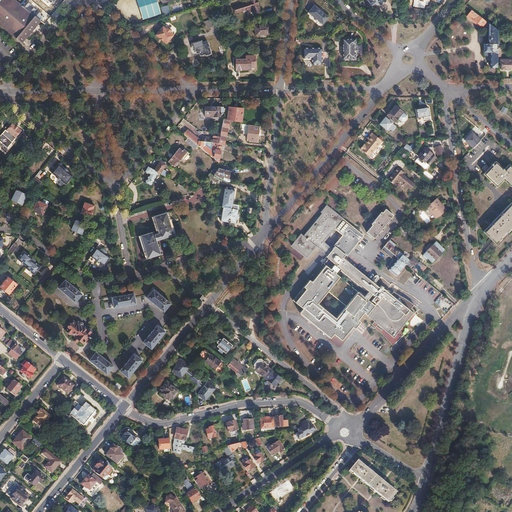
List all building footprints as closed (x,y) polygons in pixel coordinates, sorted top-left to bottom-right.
[(0,0),(0,25),(21,43),(40,20),(22,5),(15,0),(0,0)] [(136,0),(142,19),(160,14),(156,0),(136,0)] [(246,2),(234,5),(236,12),(242,10),(242,11),(251,8),(253,13),(260,11),(257,0),(245,0),(246,2)] [(25,1),(22,5),(40,20),(43,17),(41,15),(41,14),(37,11),(36,11),(30,6),(30,5),(26,1),(25,1)] [(160,7),(162,15),(170,13),(168,5),(160,7)] [(314,5),(308,12),(323,24),(329,17),(324,13),(319,9),(314,5)] [(472,10),(466,16),(480,27),(484,23),(485,23),(484,26),(489,26),(489,43),(484,44),(484,55),(490,55),(491,67),(497,67),(497,57),(497,48),(497,30),(472,10)] [(212,19),(207,20),(210,27),(217,25),(215,18),(212,19)] [(269,24),(255,26),(255,35),(270,34),(269,24)] [(162,26),(155,35),(166,44),(173,35),(169,32),(171,31),(170,29),(168,27),(166,28),(165,29),(162,26)] [(355,39),(343,39),(343,59),(355,59),(355,53),(354,53),(354,45),(355,45),(355,39)] [(201,41),(190,44),(193,54),(204,51),(201,41)] [(303,48),(303,58),(312,58),(312,64),(322,64),(322,48),(303,48)] [(246,59),(236,59),(236,70),(250,69),(250,67),(255,67),(255,55),(246,55),(246,59)] [(510,60),(502,60),(501,69),(510,69),(511,68),(511,60),(510,60)] [(229,106),(227,120),(229,121),(241,122),(243,108),(229,106)] [(389,111),(387,114),(388,114),(387,115),(395,122),(398,118),(402,122),(405,121),(407,119),(406,116),(402,113),(403,112),(395,106),(391,111),(390,111),(390,112),(389,111)] [(420,108),(415,109),(417,117),(423,116),(424,120),(430,119),(428,107),(423,108),(423,106),(420,107),(420,108)] [(205,108),(205,114),(209,114),(209,116),(220,116),(220,114),(223,114),(224,107),(214,107),(205,108)] [(383,120),(380,124),(386,130),(388,128),(392,131),(396,127),(386,118),(384,120),(383,120)] [(220,134),(218,143),(224,145),(224,144),(229,123),(229,121),(227,120),(224,120),(220,134)] [(240,124),(239,130),(242,131),(242,134),(247,134),(246,140),(251,140),(251,142),(256,142),(258,126),(240,124)] [(12,125),(8,130),(15,136),(19,131),(12,125)] [(186,130),(183,134),(188,138),(197,146),(198,142),(199,140),(186,130)] [(361,148),(360,149),(368,156),(373,150),(373,151),(382,141),(372,132),(367,139),(368,140),(364,145),(364,144),(361,148)] [(203,139),(203,142),(205,142),(218,143),(220,134),(215,133),(214,135),(213,138),(212,138),(212,139),(203,139)] [(472,133),(465,140),(473,147),(480,140),(472,133)] [(188,138),(185,141),(195,149),(197,146),(188,138)] [(198,142),(197,146),(198,147),(218,163),(221,147),(214,146),(213,152),(205,146),(205,142),(203,142),(198,142)] [(407,144),(404,148),(409,153),(414,147),(411,145),(410,147),(407,144)] [(441,145),(435,147),(438,155),(444,153),(441,145)] [(422,146),(415,154),(418,156),(425,148),(422,146)] [(179,148),(168,161),(174,166),(182,157),(185,159),(190,154),(185,149),(183,151),(179,148)] [(425,148),(418,156),(418,157),(424,161),(429,165),(436,156),(425,148)] [(418,157),(416,160),(422,165),(424,161),(418,157)] [(159,160),(154,170),(158,172),(166,177),(167,174),(165,173),(166,172),(162,170),(166,164),(165,163),(165,162),(161,159),(160,160),(159,160)] [(485,164),(481,168),(485,172),(484,173),(497,186),(503,179),(509,185),(511,181),(511,167),(509,164),(504,170),(495,161),(489,168),(485,164)] [(63,168),(59,164),(51,172),(56,176),(56,177),(61,181),(61,180),(66,184),(73,176),(68,172),(69,171),(64,167),(63,168)] [(145,165),(144,166),(146,168),(144,171),(149,174),(145,182),(151,186),(158,172),(154,170),(153,169),(147,166),(145,165)] [(392,174),(387,180),(393,185),(397,180),(410,190),(415,185),(402,175),(403,173),(397,168),(394,172),(395,173),(393,175),(392,174)] [(218,170),(214,176),(219,179),(226,183),(229,179),(234,172),(218,169),(218,170)] [(210,173),(204,180),(204,181),(207,183),(210,179),(217,182),(219,179),(214,176),(210,173)] [(35,177),(29,184),(37,188),(41,182),(35,177)] [(178,184),(176,187),(185,192),(187,189),(178,184)] [(225,188),(221,207),(223,207),(231,209),(232,204),(234,190),(229,189),(229,187),(227,187),(227,188),(225,188)] [(16,190),(11,199),(21,204),(25,194),(16,190)] [(435,197),(426,206),(437,216),(446,207),(435,197)] [(36,199),(31,208),(34,209),(34,210),(41,214),(46,204),(36,199)] [(85,202),(81,212),(91,216),(93,209),(92,209),(94,205),(85,202)] [(511,202),(483,232),(494,243),(511,224),(511,202)] [(223,207),(220,221),(235,223),(236,219),(237,219),(238,214),(237,214),(238,205),(232,204),(231,209),(223,207)] [(301,234),(291,246),(306,258),(316,247),(318,249),(323,242),(335,228),(343,218),(326,205),(321,212),(322,213),(303,236),(301,234)] [(418,213),(426,224),(434,218),(426,207),(418,213)] [(372,225),(366,232),(373,239),(393,215),(385,209),(382,213),(381,212),(371,224),(372,225)] [(154,232),(140,236),(147,258),(161,254),(156,237),(160,236),(161,240),(174,235),(167,212),(153,217),(158,234),(155,235),(154,232)] [(328,259),(295,300),(303,306),(300,310),(330,335),(333,331),(342,337),(352,324),(354,326),(360,319),(359,317),(363,312),(394,337),(413,313),(414,312),(414,311),(413,309),(411,308),(414,305),(409,301),(406,299),(403,297),(399,295),(396,293),(394,291),(391,295),(387,292),(392,286),(393,287),(395,285),(392,283),(391,284),(381,277),(375,284),(343,258),(363,233),(343,218),(335,228),(342,234),(331,247),(326,255),(325,256),(328,259)] [(76,219),(71,228),(81,233),(86,223),(76,219)] [(98,244),(86,260),(99,269),(108,257),(104,255),(105,253),(105,251),(103,250),(101,250),(104,246),(101,244),(104,239),(96,234),(92,240),(98,244)] [(423,255),(422,256),(428,262),(429,260),(431,262),(435,259),(441,253),(440,253),(444,249),(435,241),(423,254),(423,255)] [(323,242),(318,249),(326,255),(331,247),(323,242)] [(388,242),(384,246),(406,264),(408,261),(406,259),(406,257),(407,256),(405,254),(404,256),(399,251),(394,251),(392,248),(394,247),(388,242)] [(384,246),(382,249),(393,259),(388,266),(390,268),(390,269),(389,270),(397,276),(398,274),(398,275),(401,271),(401,270),(406,264),(384,246)] [(38,247),(35,250),(42,257),(45,254),(38,247)] [(41,266),(23,251),(15,260),(34,275),(41,266)] [(412,257),(409,261),(420,271),(422,268),(417,263),(418,262),(412,257)] [(8,277),(0,286),(9,293),(16,284),(8,277)] [(435,278),(430,284),(438,291),(443,286),(435,278)] [(65,280),(59,287),(76,301),(82,294),(65,280)] [(153,289),(147,298),(164,312),(171,303),(153,289)] [(134,293),(112,297),(114,308),(136,303),(134,293)] [(441,294),(434,302),(445,313),(453,305),(441,294)] [(74,321),(66,329),(72,334),(72,333),(76,336),(76,337),(83,343),(85,341),(87,343),(90,339),(94,343),(98,337),(92,333),(93,331),(89,328),(88,329),(78,321),(76,323),(74,321)] [(157,325),(143,342),(151,349),(165,331),(157,325)] [(11,340),(6,346),(13,351),(19,356),(22,352),(19,350),(20,348),(15,344),(17,342),(12,338),(11,340)] [(223,338),(217,346),(226,353),(232,345),(223,338)] [(18,343),(17,342),(15,344),(20,348),(19,350),(22,352),(26,347),(19,341),(18,343)] [(204,349),(198,356),(203,361),(209,354),(204,349)] [(96,351),(89,360),(107,374),(113,365),(96,351)] [(134,353),(120,371),(128,377),(142,360),(134,353)] [(211,353),(205,361),(216,368),(218,365),(220,366),(224,362),(221,360),(221,361),(211,353)] [(176,365),(172,370),(172,372),(179,378),(182,377),(190,367),(189,365),(182,359),(179,359),(176,362),(176,365)] [(270,369),(267,367),(268,365),(261,359),(258,359),(254,365),(254,368),(256,369),(255,370),(255,372),(258,374),(259,373),(263,376),(264,377),(270,369)] [(21,364),(18,367),(21,370),(20,371),(29,378),(33,373),(32,373),(35,369),(25,361),(22,365),(21,364)] [(231,361),(228,365),(237,373),(238,372),(240,369),(241,368),(231,361)] [(238,372),(237,373),(240,375),(242,372),(244,373),(246,369),(242,366),(241,368),(240,369),(238,372)] [(270,369),(264,377),(274,385),(276,385),(281,378),(270,369)] [(63,376),(57,385),(67,394),(74,385),(63,376)] [(14,380),(7,389),(15,395),(18,391),(18,390),(21,386),(14,380)] [(164,385),(160,389),(163,391),(161,394),(169,400),(171,397),(171,398),(172,397),(174,399),(179,392),(177,390),(178,390),(167,381),(166,382),(165,381),(163,384),(164,385)] [(208,382),(199,393),(199,396),(204,400),(207,399),(216,389),(215,386),(210,382),(208,382)] [(0,399),(6,405),(9,402),(0,394),(0,399)] [(74,401),(67,411),(70,413),(69,414),(84,425),(88,419),(91,416),(95,411),(85,403),(78,413),(73,409),(77,404),(74,401)] [(38,416),(35,419),(42,426),(45,422),(46,423),(49,420),(48,419),(52,415),(44,408),(44,409),(42,407),(39,411),(40,413),(41,413),(38,417),(38,416)] [(282,416),(275,416),(275,427),(287,426),(287,420),(282,421),(282,416)] [(265,422),(261,422),(262,431),(264,431),(264,429),(274,428),(273,418),(270,418),(269,417),(267,417),(266,417),(264,419),(265,422)] [(253,419),(243,420),(244,425),(244,430),(254,430),(253,419)] [(235,420),(226,423),(229,432),(238,429),(235,420)] [(299,432),(295,434),(298,439),(302,438),(313,433),(312,432),(316,430),(313,424),(311,426),(310,426),(308,423),(300,428),(297,429),(299,432)] [(208,428),(205,428),(208,439),(216,437),(213,425),(208,426),(208,428)] [(177,428),(175,438),(185,440),(187,431),(177,428)] [(125,435),(122,439),(130,445),(134,447),(140,440),(136,437),(137,437),(128,430),(124,434),(125,435)] [(24,432),(14,443),(22,450),(32,438),(24,432)] [(256,439),(253,439),(258,446),(262,444),(258,438),(256,439)] [(168,440),(159,440),(160,450),(164,449),(164,452),(169,452),(168,440)] [(271,445),(267,448),(271,454),(275,452),(276,453),(279,451),(280,453),(284,450),(278,441),(271,446),(271,445)] [(231,445),(228,446),(232,452),(235,450),(235,449),(238,447),(240,450),(243,448),(240,443),(231,445)] [(111,449),(106,455),(116,463),(119,459),(120,460),(123,456),(122,454),(124,451),(117,446),(116,447),(113,445),(110,448),(111,449)] [(222,460),(215,464),(222,474),(225,472),(224,470),(228,467),(229,469),(234,466),(232,463),(234,462),(232,458),(235,457),(232,452),(228,446),(223,449),(228,457),(223,461),(222,460)] [(6,449),(0,455),(0,459),(7,465),(16,453),(10,449),(8,451),(6,449)] [(45,449),(42,453),(50,460),(45,466),(52,472),(61,461),(45,449)] [(255,453),(252,455),(257,463),(260,461),(261,462),(265,460),(260,452),(256,455),(255,453)] [(23,454),(20,458),(22,460),(25,463),(29,459),(23,454)] [(245,460),(242,463),(247,470),(250,468),(250,469),(255,466),(250,459),(246,462),(245,460)] [(97,464),(93,469),(100,475),(101,474),(104,476),(107,473),(109,474),(112,470),(110,469),(113,465),(107,460),(104,463),(100,460),(99,461),(98,461),(96,462),(97,464)] [(357,460),(350,469),(388,502),(396,493),(357,460)] [(36,471),(29,480),(35,485),(38,481),(40,482),(44,478),(36,471)] [(82,480),(81,483),(81,484),(86,489),(87,488),(90,490),(91,489),(92,489),(93,488),(93,486),(96,482),(99,485),(102,481),(90,472),(84,480),(82,480)] [(198,479),(196,481),(201,488),(206,484),(207,485),(209,483),(209,482),(210,482),(204,473),(197,477),(198,479)] [(194,488),(194,489),(187,478),(182,482),(189,492),(186,494),(192,502),(200,497),(194,488)] [(288,480),(274,490),(279,498),(293,488),(288,480)] [(19,487),(11,498),(21,505),(29,495),(19,487)] [(72,490),(64,499),(69,503),(71,504),(74,501),(78,505),(83,499),(72,490)] [(166,499),(165,504),(171,505),(174,510),(173,511),(182,511),(183,508),(183,507),(182,507),(176,499),(176,498),(173,497),(171,494),(168,496),(167,499),(166,499)]
